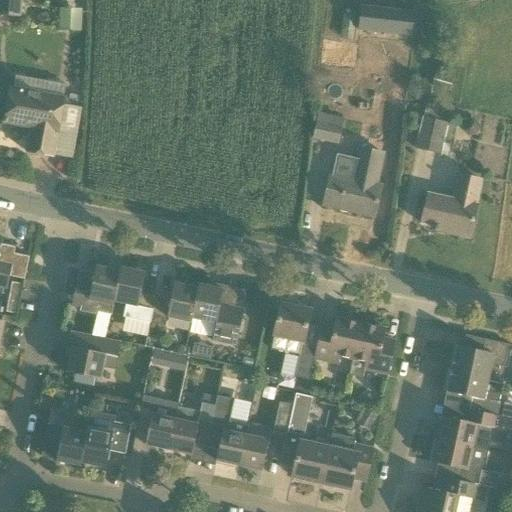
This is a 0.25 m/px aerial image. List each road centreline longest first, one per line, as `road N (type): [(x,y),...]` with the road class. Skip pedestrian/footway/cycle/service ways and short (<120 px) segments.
road 1 (residential): [(77,219),(427,294)]
road 2 (unclassified): [(17,468),(77,219)]
road 3 (residential): [(376,511),(427,294)]
road 4 (residential): [(143,494),(185,482),(275,511)]
road 5 (residential): [(143,494),(17,468)]
